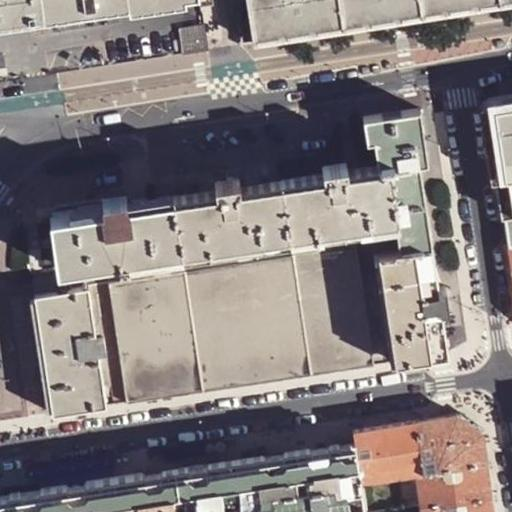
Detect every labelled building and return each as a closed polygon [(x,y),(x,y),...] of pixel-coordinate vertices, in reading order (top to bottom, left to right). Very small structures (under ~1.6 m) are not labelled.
[(0,0),(0,28),(200,0),(199,0),(0,0)] [(344,29),(340,0),(247,0),(255,43),(344,29)] [(423,16),(421,0),(340,0),(344,29),(423,16)] [(502,5),(500,0),(421,0),(423,16),(502,5)] [(511,91),(493,95),(501,146),(511,144),(511,153),(511,177),(505,178),(511,218),(511,217),(511,91)] [(395,217),(401,248),(434,244),(424,173),(423,161),(430,160),(423,106),(371,113),(373,139),(382,138),(385,164),(388,163),(395,217)] [(287,178),(295,232),(395,217),(388,163),(385,164),(358,168),(354,169),(352,162),(329,165),(330,172),(287,178)] [(235,179),(244,177),(244,170),(233,172),(235,179)] [(295,232),(287,178),(250,184),(244,185),(244,177),(235,179),(220,181),(221,188),(216,189),(193,192),(180,195),(187,249),(295,232)] [(61,212),(69,267),(110,261),(187,249),(180,195),(136,201),(132,202),(130,194),(108,198),(109,205),(61,212)] [(109,205),(108,198),(60,205),(61,212),(109,205)] [(361,254),(381,251),(401,248),(395,217),(295,232),(187,249),(110,261),(110,263),(114,279),(360,242),(361,254)] [(130,400),(378,363),(361,254),(360,242),(114,279),(111,280),(130,400)] [(381,251),(398,360),(451,351),(444,310),(451,308),(448,284),(440,285),(439,276),(434,244),(401,248),(381,251)] [(378,363),(398,360),(381,251),(361,254),(378,363)] [(110,403),(130,400),(111,280),(114,279),(110,263),(71,269),(72,274),(74,285),(91,283),(101,336),(107,336),(110,350),(103,352),(110,403)] [(37,278),(39,292),(74,285),(72,274),(37,278)] [(55,412),(110,403),(103,352),(110,350),(107,336),(101,336),(91,283),(74,285),(39,292),(36,292),(55,412)] [(425,470),(487,459),(484,431),(460,415),(419,421),(425,470)] [(358,443),(363,480),(418,471),(425,470),(419,421),(355,431),(357,443),(358,443)] [(357,443),(232,464),(240,504),(257,502),(258,511),(350,511),(351,511),(350,506),(352,505),(349,487),(365,485),(363,480),(358,443),(357,443)] [(489,473),(487,459),(425,470),(418,471),(424,507),(493,497),(489,473)] [(232,464),(113,481),(117,511),(222,511),(222,507),(240,504),(232,464)] [(117,511),(113,481),(54,490),(57,511),(117,511)] [(365,485),(349,487),(352,505),(350,506),(351,511),(368,509),(365,485)] [(0,501),(0,511),(57,511),(54,490),(2,498),(0,501)] [(424,507),(424,511),(495,511),(495,510),(493,497),(424,507)] [(240,504),(222,507),(222,511),(258,511),(257,502),(240,504)]
